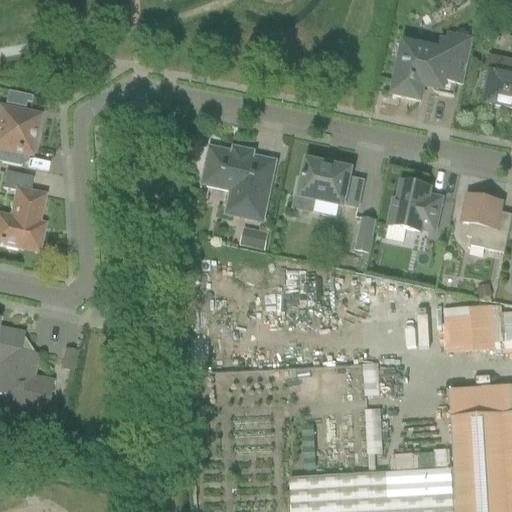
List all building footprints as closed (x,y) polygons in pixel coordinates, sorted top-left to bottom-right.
[(392,94),(392,98),(401,100),(421,104),(424,91),(423,91),(424,86),(432,88),(432,89),(432,90),(432,91),(432,92),(433,93),(434,94),(436,95),(454,99),(456,87),(463,88),(473,43),(447,37),(446,44),(440,42),(438,52),(412,47),(403,45),(399,61),(392,94)] [(485,105),(511,111),(511,64),(489,60),(486,75),(492,76),(485,105)] [(7,93),(5,105),(25,110),(26,104),(31,105),(32,98),(24,96),(7,93)] [(0,164),(20,169),(23,156),(30,157),(34,143),(36,132),(39,118),(19,113),(0,109),(0,164)] [(227,216),(262,223),(274,165),(251,160),(252,156),(234,152),(234,156),(211,151),(204,184),(233,190),(227,216)] [(292,211),(312,215),(315,202),(343,208),(343,207),(358,210),(359,203),(363,184),(348,181),(350,173),(307,164),(303,182),(299,181),(295,201),(292,211)] [(17,250),(37,254),(43,227),(37,226),(43,198),(29,195),(33,180),(5,174),(2,190),(16,194),(13,209),(10,208),(8,220),(0,218),(0,248),(16,252),(17,250)] [(415,231),(435,235),(442,201),(429,198),(431,190),(401,183),(397,201),(393,201),(387,228),(415,234),(415,231)] [(463,217),(462,225),(469,227),(466,239),(485,243),(483,252),(504,256),(508,237),(509,234),(511,219),(511,217),(499,215),(501,205),(482,201),(483,197),(473,195),(472,199),(467,198),(463,217)] [(363,220),(356,253),(365,255),(362,265),(364,265),(366,266),(376,223),(363,220)] [(244,230),(241,248),(265,254),(269,236),(244,230)] [(489,287),(477,290),(480,302),(492,298),(489,287)] [(466,310),(443,312),(446,352),(469,350),(493,349),(493,357),(511,355),(511,315),(503,316),(501,316),(501,308),(466,310)] [(2,409),(46,418),(53,383),(33,379),(38,356),(24,353),(21,349),(24,335),(0,330),(0,395),(2,396),(4,400),(2,409)] [(60,370),(73,373),(77,354),(64,352),(60,370)] [(310,480),(290,481),(291,511),(511,511),(511,416),(451,420),(453,471),(378,476),(370,476),(310,480)] [(411,457),(412,472),(435,471),(434,455),(411,457)]
